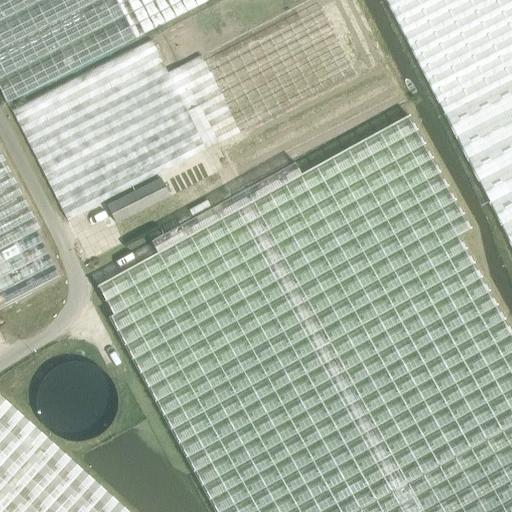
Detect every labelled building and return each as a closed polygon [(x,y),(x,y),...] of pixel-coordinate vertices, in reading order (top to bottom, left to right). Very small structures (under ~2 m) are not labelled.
[(0,0),(0,89),(7,103),(134,37),(143,33),(208,0),(0,0)] [(150,39),(11,110),(66,219),(217,143),(228,165),(396,80),(356,0),(310,0),(168,72),(150,39)] [(511,0),(388,0),(511,247),(511,0)] [(216,511),(511,511),(511,333),(459,236),(470,229),(463,216),(409,117),(301,175),(294,163),(149,241),(156,255),(97,287),(113,315),(110,317),(216,511)] [(0,306),(58,276),(34,231),(38,229),(21,195),(0,154),(0,306)] [(115,223),(169,196),(160,177),(106,204),(115,223)] [(0,511),(132,511),(1,393),(0,393),(0,511)]
